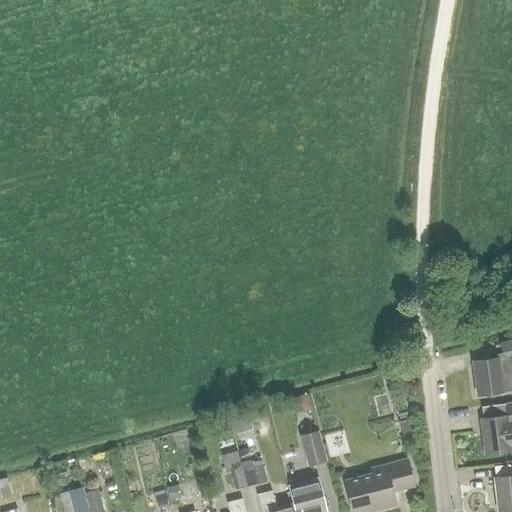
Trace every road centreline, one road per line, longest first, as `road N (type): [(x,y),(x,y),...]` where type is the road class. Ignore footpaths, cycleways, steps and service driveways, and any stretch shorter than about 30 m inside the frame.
road 1 (track): [(449,0),(421,189),(427,364)]
road 2 (unclassified): [(443,511),(427,364)]
